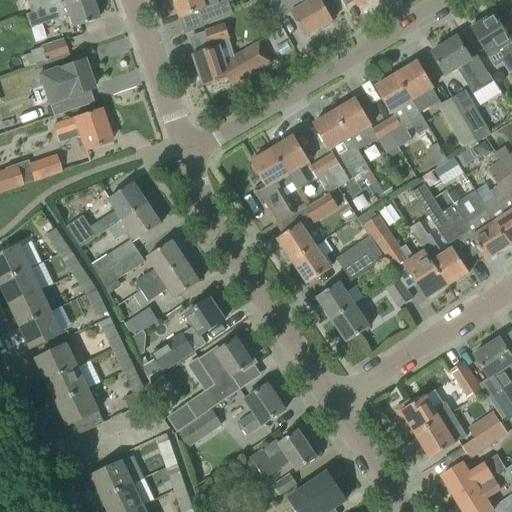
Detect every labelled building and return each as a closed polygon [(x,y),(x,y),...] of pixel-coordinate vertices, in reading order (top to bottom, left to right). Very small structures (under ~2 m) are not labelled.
[(22,17),(25,16),(25,15),(69,0),(26,0),(17,3),(22,17)] [(69,0),(25,15),(25,16),(30,29),(64,18),(64,16),(67,15),(71,28),(97,19),(90,0),(69,0)] [(172,0),(179,18),(197,12),(203,27),(232,14),(227,1),(218,4),(217,0),(172,0)] [(282,0),(304,38),(320,29),(321,30),(325,29),(328,27),(331,25),(330,23),(333,21),(320,0),(282,0)] [(266,6),(257,11),(263,23),(273,17),(266,6)] [(511,30),(507,21),(500,25),(494,15),(482,22),(479,19),(471,24),(471,29),(470,30),(487,58),(499,51),(509,68),(511,66),(511,30)] [(203,86),(227,78),(230,77),(228,72),(239,69),(234,57),(228,39),(229,38),(225,25),(205,32),(211,49),(192,55),(203,86)] [(431,53),(445,76),(456,69),(472,94),(493,82),(488,74),(476,56),(470,59),(457,37),(431,53)] [(30,52),(30,53),(34,66),(47,62),(69,54),(65,41),(30,52)] [(230,77),(227,78),(232,86),(271,63),(259,42),(234,57),(239,69),(228,72),(230,77)] [(91,86),(96,85),(91,71),(86,72),(82,60),(38,75),(48,104),(92,89),(91,86)] [(417,62),(396,74),(420,114),(439,102),(431,88),(432,88),(417,62)] [(429,129),(420,114),(396,74),(375,87),(386,104),(391,112),(394,118),(383,125),(397,148),(411,140),(407,132),(413,128),(417,136),(429,129)] [(466,93),(452,101),(477,142),(478,143),(491,135),(466,93)] [(355,99),(334,112),(357,152),(358,151),(377,140),(378,141),(386,154),(397,148),(383,125),(373,130),(355,99)] [(477,142),(452,101),(439,108),(463,150),(477,142)] [(113,136),(109,124),(104,126),(99,110),(80,116),(56,125),(53,126),(56,137),(57,137),(59,144),(79,137),(84,151),(110,142),(109,138),(113,136)] [(357,152),(334,112),(313,124),(329,150),(334,146),(338,154),(337,154),(356,184),(372,174),(358,151),(357,152)] [(292,137),(272,149),(288,176),(297,190),(308,184),(299,170),(309,164),(292,137)] [(504,147),(495,153),(498,159),(497,159),(511,181),(511,154),(510,156),(504,147)] [(288,176),(272,149),(251,161),(265,184),(254,191),(275,227),(296,214),(278,182),(288,176)] [(332,153),(320,160),(338,189),(349,182),(332,153)] [(442,153),(432,159),(437,167),(447,162),(442,153)] [(0,172),(0,192),(60,172),(54,156),(31,164),(30,160),(4,169),(4,171),(0,172)] [(482,205),(486,210),(510,246),(511,244),(511,181),(497,159),(487,166),(489,169),(487,170),(497,186),(489,191),(493,197),(482,205)] [(338,189),(320,160),(310,167),(315,176),(326,194),(328,193),(329,194),(338,189)] [(433,169),(421,177),(435,197),(447,188),(433,169)] [(386,198),(376,182),(369,186),(378,202),(386,198)] [(108,230),(147,204),(133,183),(108,200),(116,211),(90,228),(83,216),(66,227),(80,248),(108,230)] [(448,245),(458,238),(443,213),(442,213),(424,186),(414,192),(448,245)] [(510,246),(486,210),(485,209),(482,205),(474,192),(454,205),(455,206),(443,213),(458,238),(467,232),(470,237),(486,262),(510,246)] [(337,207),(329,194),(328,193),(322,197),(304,208),(312,222),(337,207)] [(160,225),(147,204),(108,230),(115,241),(129,231),(135,241),(160,225)] [(378,216),(364,225),(374,241),(375,241),(393,268),(406,259),(391,235),(378,216)] [(364,225),(359,218),(349,224),(361,243),(336,260),(343,271),(377,248),(373,242),(374,241),(364,225)] [(409,229),(424,252),(447,287),(468,273),(452,248),(442,255),(430,235),(428,236),(419,223),(409,229)] [(292,261),(292,262),(315,247),(300,224),(277,239),(285,251),(281,254),(288,263),(292,261)] [(46,236),(56,251),(65,245),(55,230),(46,236)] [(113,252),(120,263),(138,251),(130,240),(113,252)] [(135,282),(141,291),(185,262),(172,241),(147,258),(155,270),(135,282)] [(56,251),(70,271),(79,264),(65,245),(56,251)] [(0,255),(0,282),(30,268),(20,247),(0,255)] [(315,247),(292,262),(307,285),(330,270),(315,247)] [(377,248),(343,271),(350,282),(384,259),(377,248)] [(138,251),(120,263),(110,269),(118,280),(145,262),(138,251)] [(447,287),(424,252),(404,265),(410,275),(427,300),(447,287)] [(185,262),(141,291),(149,302),(168,289),(174,299),(199,283),(185,262)] [(70,271),(87,296),(96,290),(79,264),(70,271)] [(0,282),(0,286),(9,305),(41,290),(30,268),(0,282)] [(383,286),(387,292),(399,308),(412,299),(397,277),(383,286)] [(316,298),(331,320),(354,305),(339,283),(316,298)] [(9,305),(19,327),(51,312),(41,290),(9,305)] [(96,290),(87,296),(97,317),(107,312),(96,290)] [(206,344),(200,336),(224,320),(210,299),(185,316),(193,328),(151,355),(163,373),(206,344)] [(354,305),(331,320),(347,343),(369,328),(354,305)] [(124,323),(132,338),(158,322),(148,308),(124,323)] [(51,312),(19,327),(30,349),(62,334),(51,312)] [(102,328),(113,351),(123,346),(112,323),(102,328)] [(185,403),(195,420),(209,411),(209,410),(240,390),(231,377),(240,371),(240,372),(242,371),(244,373),(257,364),(246,347),(243,349),(236,339),(227,345),(225,342),(198,360),(214,385),(185,403)] [(473,356),(488,379),(479,385),(502,420),(511,414),(511,393),(510,390),(511,388),(511,385),(510,383),(511,381),(511,357),(510,355),(500,339),(473,356)] [(33,357),(46,383),(77,367),(65,341),(33,357)] [(113,351),(123,373),(133,368),(123,346),(113,351)] [(449,372),(470,403),(483,395),(462,363),(449,372)] [(46,383),(56,405),(88,390),(77,367),(46,383)] [(133,368),(123,373),(134,394),(144,390),(133,368)] [(239,422),(248,436),(284,411),(267,385),(245,400),(253,412),(239,422)] [(88,390),(56,405),(67,426),(73,423),(78,435),(103,423),(98,411),(88,390)] [(409,426),(415,436),(452,413),(446,404),(442,403),(441,403),(434,391),(412,405),(410,400),(394,410),(405,428),(409,426)] [(467,429),(474,439),(499,422),(493,412),(467,429)] [(452,413),(415,436),(430,459),(466,437),(452,413)] [(180,436),(188,448),(221,425),(213,414),(180,436)] [(499,422),(474,439),(461,448),(470,460),(508,435),(499,422)] [(250,458),(265,480),(291,462),(297,471),(316,458),(298,431),(279,444),(276,439),(261,449),(262,450),(250,458)] [(158,445),(167,472),(178,468),(168,441),(158,445)] [(441,477),(456,502),(499,476),(505,471),(499,462),(494,465),(491,461),(470,474),(463,463),(458,466),(441,477)] [(90,477),(101,499),(133,484),(122,462),(90,477)] [(167,472),(175,494),(186,491),(178,468),(167,472)] [(499,476),(456,502),(462,511),(492,511),(493,511),(485,499),(499,491),(498,489),(511,481),(505,471),(499,476)] [(327,473),(289,499),(297,511),(335,511),(333,509),(345,500),(327,473)] [(274,487),(279,496),(296,485),(291,476),(274,487)] [(101,499),(107,511),(129,511),(143,506),(133,484),(101,499)] [(175,494),(181,511),(192,511),(186,491),(175,494)] [(511,511),(511,495),(495,506),(499,511),(511,511)]
